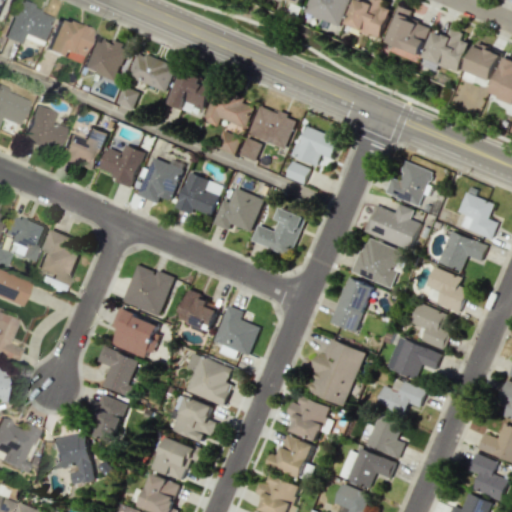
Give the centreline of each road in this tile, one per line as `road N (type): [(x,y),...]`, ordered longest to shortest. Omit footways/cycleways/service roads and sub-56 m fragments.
road 1 (residential): [(381,114),(212,511)]
road 2 (tertiary): [(511,166),(124,0)]
road 3 (residential): [(302,298),(0,168)]
road 4 (residential): [(415,511),(511,281)]
road 5 (residential): [(53,384),(122,221)]
